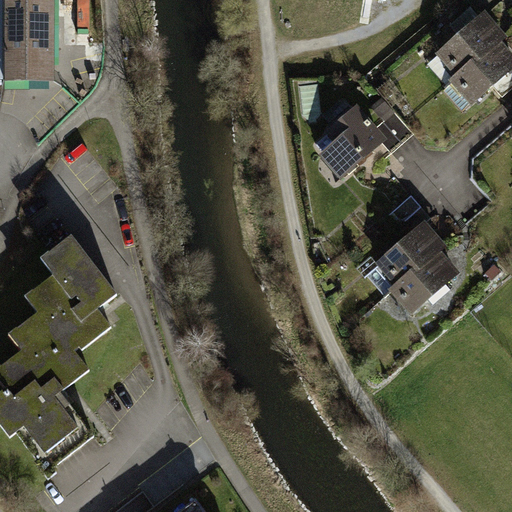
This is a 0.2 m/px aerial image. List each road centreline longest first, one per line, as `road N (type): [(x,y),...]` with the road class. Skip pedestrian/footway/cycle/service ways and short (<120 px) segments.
road 1 (track): [(454,511),(350,383),(324,328),(278,148),(264,0)]
road 2 (track): [(118,93),(175,357),(204,428),(257,511)]
road 3 (track): [(424,0),(343,41),(269,50)]
